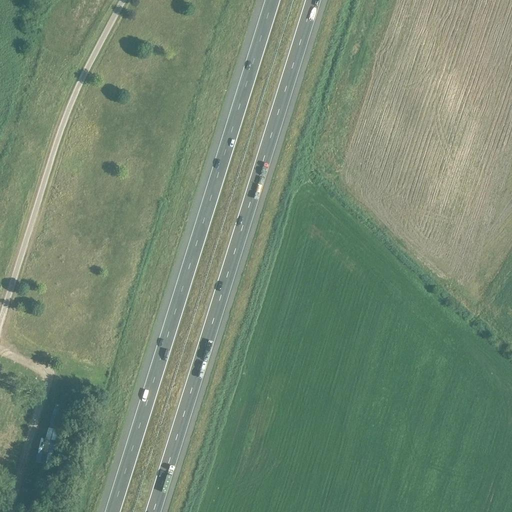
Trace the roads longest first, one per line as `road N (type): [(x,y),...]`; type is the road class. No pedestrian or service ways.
road 1 (motorway): [(154,511),(314,0)]
road 2 (motorway): [(269,0),(110,511)]
